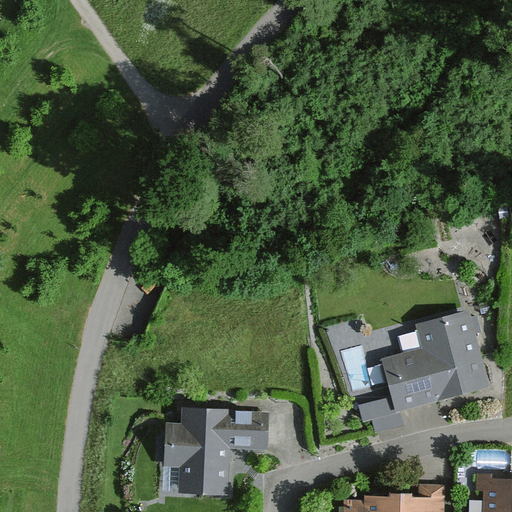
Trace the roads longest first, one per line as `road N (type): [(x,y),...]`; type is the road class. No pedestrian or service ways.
road 1 (track): [(68,511),(84,379),(122,261),(215,90),(294,0)]
road 2 (residential): [(511,433),(375,454),(308,487),(299,511)]
road 3 (track): [(82,0),(182,144)]
